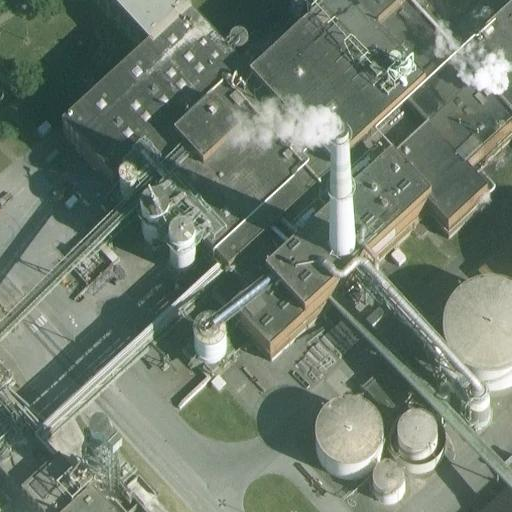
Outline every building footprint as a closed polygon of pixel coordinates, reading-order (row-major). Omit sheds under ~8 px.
[(189,22),(154,55),(153,55),(63,138),(114,192),(131,176),(230,283),(212,299),(271,363),(428,218),(449,240),(487,205),(467,183),(511,141),(511,21),(460,69),(428,34),(399,3),(396,0),(327,0),(340,13),(254,93),(205,40),(189,22)] [(184,11),(173,0),(93,0),(140,51),(145,47),(153,55),(154,55),(189,22),(181,13),(184,11)] [(248,0),(205,40),(223,59),(275,11),(266,3),(269,0),(248,0)] [(440,23),(418,0),(401,0),(399,3),(428,34),(440,23)] [(332,12),(326,7),(320,11),(322,19),(330,19),(332,12)] [(313,20),(306,16),(300,20),(302,28),(310,28),(313,20)] [(491,31),(486,25),(480,30),(485,36),(491,31)] [(291,34),(257,65),(268,77),(301,46),(291,34)] [(247,53),(240,49),(232,52),(230,60),(235,67),(243,67),(249,61),(247,53)] [(261,74),(255,71),(248,73),(246,80),(250,86),(258,86),(262,81),(261,74)] [(475,181),(491,197),(498,190),(482,174),(475,181)] [(137,196),(129,190),(121,196),(124,206),(134,206),(137,196)] [(168,225),(159,219),(148,222),(142,231),(144,242),(154,248),(164,245),(170,236),(168,225)] [(193,254),(182,249),(172,255),(170,266),(178,275),(189,274),(196,265),(193,254)] [(511,302),(490,295),(462,305),(445,329),(446,359),(463,383),(492,391),(511,384),(511,302)] [(358,307),(351,300),(344,307),(351,314),(358,307)] [(237,359),(210,330),(185,352),(212,382),(237,359)] [(416,343),(363,391),(389,419),(441,371),(416,343)] [(85,511),(94,504),(12,416),(18,410),(0,390),(0,476),(32,511),(85,511)] [(450,404),(444,400),(439,404),(442,411),(448,410),(450,404)] [(489,413),(477,405),(466,414),(471,427),(485,426),(489,413)] [(376,425),(358,414),(337,415),(321,428),(316,449),(323,468),(341,479),(362,478),(378,465),(384,444),(376,425)] [(429,420),(410,419),(394,431),(390,450),(398,467),(416,474),(435,469),(445,453),(443,434),(429,420)] [(511,511),(511,468),(507,473),(511,477),(511,487),(484,511),(511,511)] [(110,479),(101,473),(93,479),(97,490),(108,489),(110,479)] [(400,478),(385,473),(373,485),(377,500),(393,504),(404,493),(400,478)]
